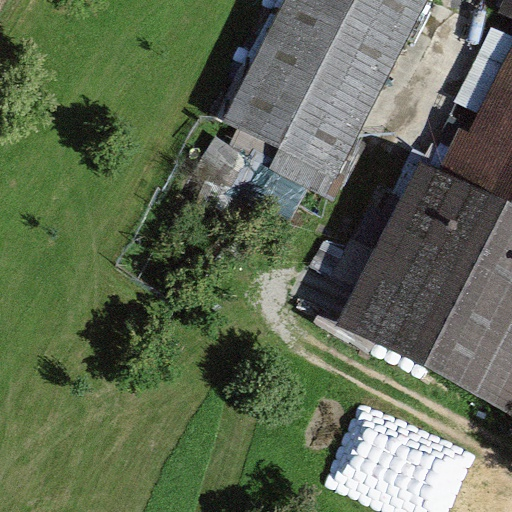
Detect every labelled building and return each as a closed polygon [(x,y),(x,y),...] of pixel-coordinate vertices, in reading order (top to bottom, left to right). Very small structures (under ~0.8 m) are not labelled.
[(428,0),(293,0),(225,135),(339,192),(434,3),(428,0)] [(511,0),(510,0),(501,20),(511,25),(511,0)] [(480,120),(511,58),(511,44),(493,35),(455,108),(480,120)] [(444,190),(511,225),(511,58),(480,120),(444,190)] [(338,341),(511,430),(511,225),(444,190),(422,179),(338,341)] [(407,419),(373,501),(398,511),(488,511),(509,462),(407,419)]
